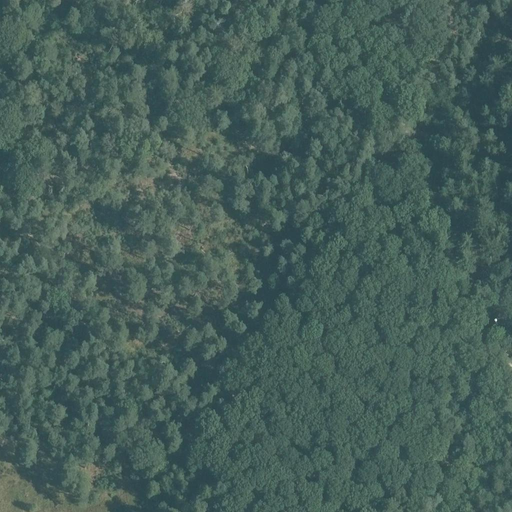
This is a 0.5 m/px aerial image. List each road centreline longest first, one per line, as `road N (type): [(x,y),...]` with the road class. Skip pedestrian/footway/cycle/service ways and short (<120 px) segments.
road 1 (track): [(408,137),(481,326),(511,375)]
road 2 (track): [(363,0),(408,137)]
